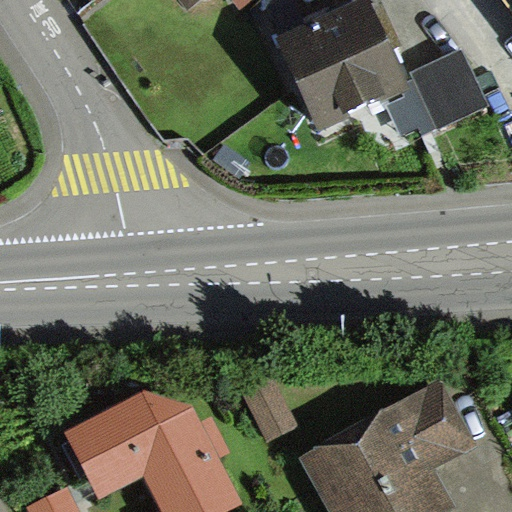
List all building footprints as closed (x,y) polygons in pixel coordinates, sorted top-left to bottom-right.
[(180,0),(190,12),(205,0),(180,0)] [(361,4),(272,48),(317,139),(390,103),(406,95),(403,88),(361,4)] [(403,88),(406,95),(390,103),(392,109),(406,138),(418,133),(421,139),(487,109),(462,53),(411,76),(414,84),(403,88)] [(275,375),(240,392),(267,449),(302,432),(275,375)] [(445,384),(302,459),(329,511),(457,511),(436,472),(480,449),(445,384)] [(150,401),(68,440),(99,502),(147,479),(164,511),(239,511),(192,419),(150,401)] [(70,511),(59,491),(21,511),(70,511)]
